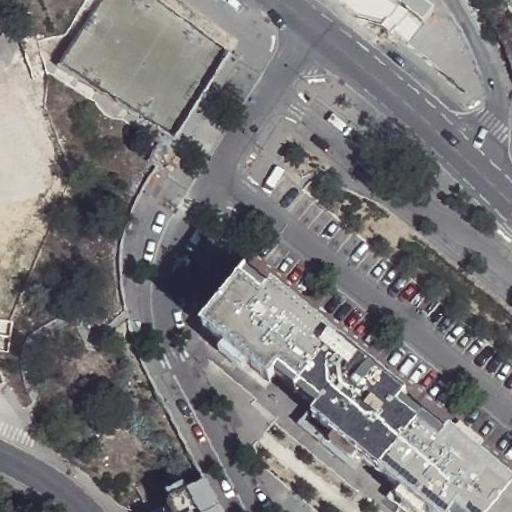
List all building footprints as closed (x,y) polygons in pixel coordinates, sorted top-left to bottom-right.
[(388,0),(410,17),(424,0),(388,0)] [(294,393),(337,338),(273,286),(267,292),(247,276),(206,330),(269,382),(274,376),(294,393)] [(386,478),(429,424),(402,402),(406,396),(337,338),(294,393),(317,412),(313,418),(386,478)] [(506,511),(511,504),(511,483),(450,432),(445,438),(429,424),(386,478),(427,511),(506,511)] [(222,511),(208,484),(154,511),(222,511)]
